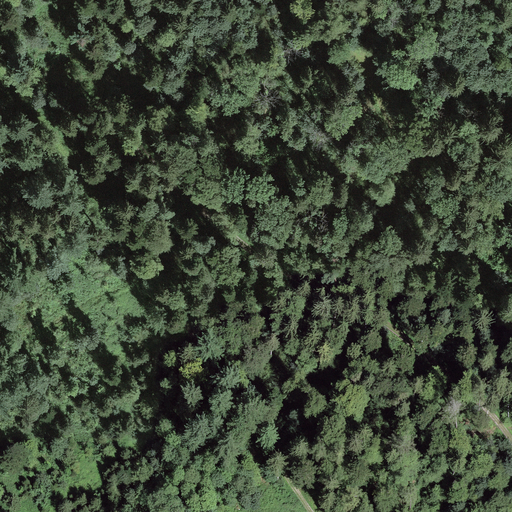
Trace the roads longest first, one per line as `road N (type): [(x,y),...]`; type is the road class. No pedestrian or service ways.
road 1 (track): [(310,511),(140,257),(176,189),(279,268),(374,311),(479,399),(511,441)]
road 2 (track): [(511,287),(411,169),(341,33)]
